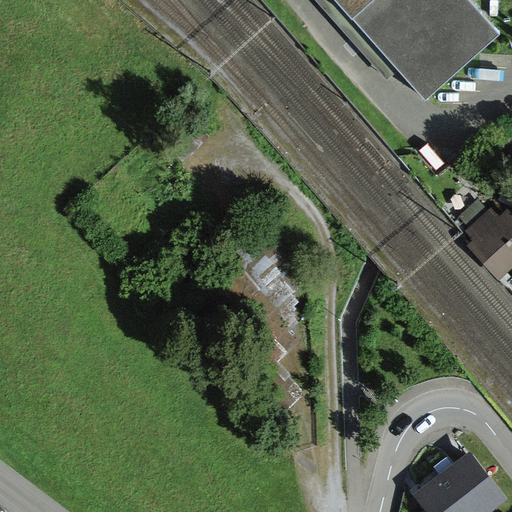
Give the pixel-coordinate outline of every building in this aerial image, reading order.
[(340,0),(353,14),(369,0),(340,0)] [(369,0),(353,14),(424,96),(501,28),(475,0),(369,0)] [(493,201),(466,226),(473,233),(467,239),(500,274),(511,262),(511,205),(508,202),(500,209),(493,201)] [(311,277),(264,220),(228,252),(275,305),(220,354),(275,415),(304,390),(289,373),(291,371),(279,358),(298,340),(288,329),(299,319),(294,314),(295,312),(293,309),(296,307),(293,303),(299,298),(293,291),(311,277)] [(469,446),(416,487),(435,511),(483,511),(506,494),(469,446)]
